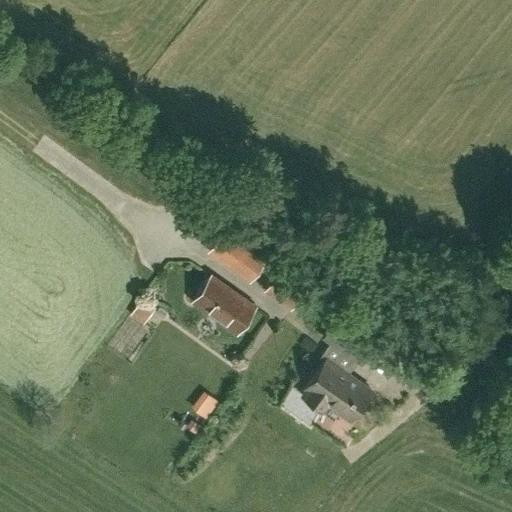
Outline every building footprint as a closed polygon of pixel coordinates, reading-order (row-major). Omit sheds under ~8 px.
[(240,240),(225,261),(250,278),(265,257),(240,240)] [(265,287),(291,306),(308,283),(282,264),(265,287)] [(210,273),(192,298),(237,330),(255,305),(210,273)] [(142,297),(130,313),(143,323),(155,307),(142,297)] [(338,315),(324,334),(358,359),(361,361),(375,342),(338,315)] [(326,355),(322,361),(305,385),(307,387),(302,394),(323,409),(328,401),(351,417),(371,387),(348,372),(326,355)] [(191,408),(205,418),(217,401),(203,391),(191,408)]
